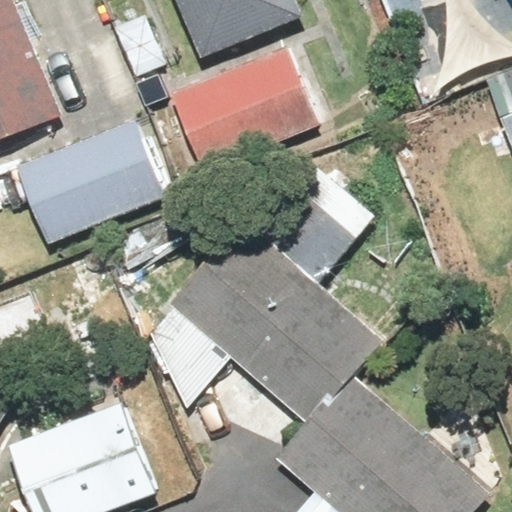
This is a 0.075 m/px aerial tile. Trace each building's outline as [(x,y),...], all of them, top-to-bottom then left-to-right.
[(9,0),(0,0),(0,140),(58,117),(9,0)] [(290,0),(172,0),(203,64),(300,20),(290,0)] [(155,11),(119,27),(146,85),(182,68),(155,11)] [(289,43),(179,82),(211,173),(322,134),(289,43)] [(150,116),(23,166),(56,251),(183,201),(150,116)] [(320,158),(266,227),(331,279),(386,210),(320,158)] [(351,379),(380,341),(234,227),(167,312),(302,418),(268,461),(333,511),(484,511),(499,494),(351,379)] [(0,421),(13,402),(0,393),(0,421)] [(22,443),(47,511),(117,511),(170,492),(136,400),(22,443)]
